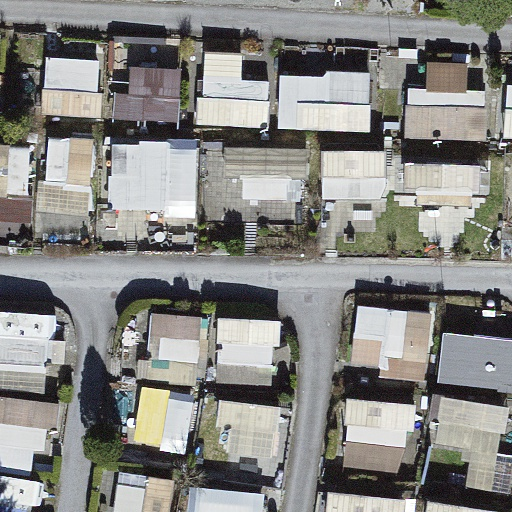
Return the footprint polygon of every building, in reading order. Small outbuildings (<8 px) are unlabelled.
[(270,71),(242,70),(243,41),(203,40),(200,114),(268,116),(270,71)] [(101,44),(44,42),(43,107),(100,109),(101,44)] [(123,52),(117,104),(176,112),(183,60),(123,52)] [(414,52),(413,129),(478,131),(479,54),(414,52)] [(278,118),(369,119),(370,59),(278,59),(278,118)] [(42,199),(88,201),(92,125),(45,122),(42,199)] [(109,197),(195,198),(196,126),(110,125),(109,197)] [(304,191),(306,134),(232,133),(231,190),(304,191)] [(326,215),(382,215),(382,134),(326,134),(326,215)] [(0,138),(0,209),(30,211),(34,140),(0,138)] [(477,187),(477,148),(407,148),(407,187),(477,187)] [(357,290),(350,358),(425,366),(432,298),(357,290)] [(0,373),(47,380),(59,300),(0,292),(0,373)] [(202,348),(205,300),(150,297),(148,345),(202,348)] [(216,299),(217,364),(278,364),(278,299),(216,299)] [(511,322),(444,313),(436,369),(511,379),(511,322)] [(138,371),(125,424),(185,438),(197,385),(138,371)] [(45,464),(36,462),(54,389),(0,375),(0,491),(37,500),(45,464)] [(509,456),(511,439),(511,391),(443,378),(431,440),(509,456)] [(222,385),(225,450),(280,447),(277,383),(222,385)] [(407,463),(414,389),(348,383),(341,457),(407,463)] [(166,511),(173,467),(118,459),(110,511),(166,511)] [(208,470),(202,511),(262,511),(267,478),(208,470)] [(325,511),(401,511),(404,482),(328,476),(325,511)] [(425,511),(486,511),(490,493),(432,482),(425,511)]
